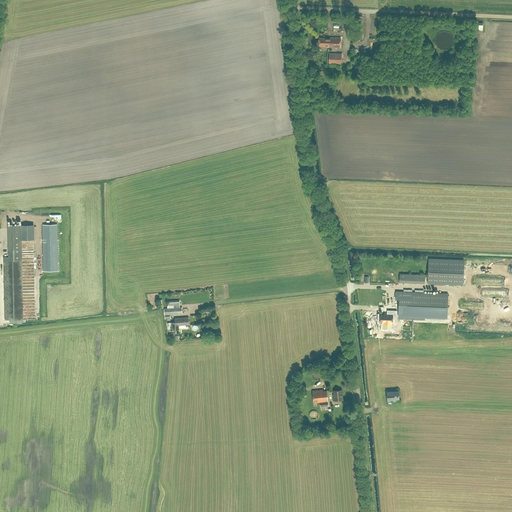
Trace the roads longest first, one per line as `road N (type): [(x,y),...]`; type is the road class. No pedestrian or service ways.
road 1 (unclassified): [(369,511),(341,258),(310,173),(288,7)]
road 2 (unclassified): [(511,16),(288,7)]
